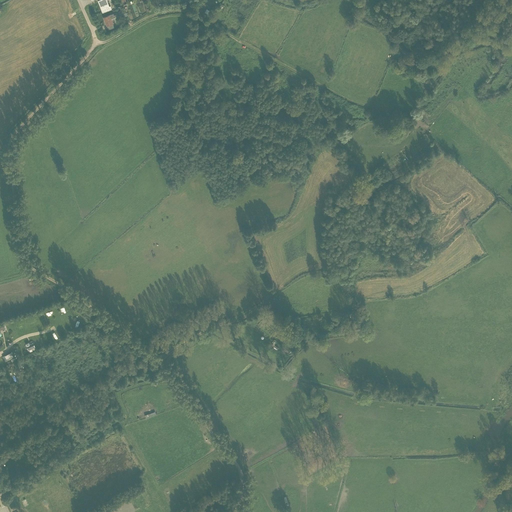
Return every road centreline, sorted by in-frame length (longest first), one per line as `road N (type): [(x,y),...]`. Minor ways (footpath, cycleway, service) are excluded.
road 1 (track): [(267,305),(274,287),(263,245),(269,233),(327,193),(348,209),(432,151)]
road 2 (track): [(98,46),(8,144),(22,256),(39,273)]
road 3 (track): [(506,51),(490,35),(423,66),(376,19),(371,0)]
road 4 (track): [(158,361),(236,465),(244,486),(236,511)]
road 5 (track): [(39,273),(158,361)]
road 6 (track): [(158,361),(267,305)]
